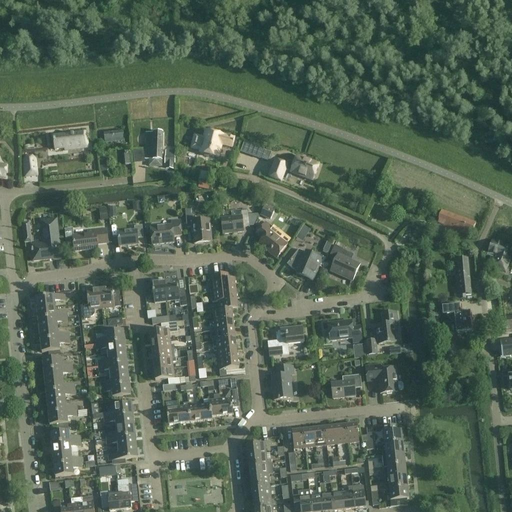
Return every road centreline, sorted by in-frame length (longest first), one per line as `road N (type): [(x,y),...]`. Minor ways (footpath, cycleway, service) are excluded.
road 1 (residential): [(259,312),(367,302),(388,250),(379,232),(237,177)]
road 2 (residential): [(496,207),(479,273),(496,420),(511,420)]
road 3 (residential): [(259,312),(277,288),(274,278),(240,256),(136,268)]
road 4 (residential): [(159,183),(6,195)]
road 5 (residential): [(261,423),(407,409)]
road 6 (residential): [(136,268),(34,282),(17,298)]
